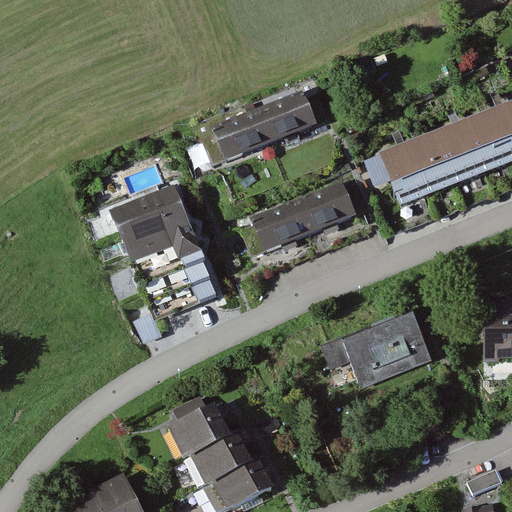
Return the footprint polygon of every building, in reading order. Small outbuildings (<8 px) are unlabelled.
[(316,135),(301,100),(212,138),(227,173),(316,135)] [(511,100),(494,107),(511,153),(511,100)] [(511,153),(494,107),(465,119),(485,170),(511,159),(511,153)] [(465,119),(436,130),(457,181),(485,170),(465,119)] [(436,130),(408,141),(428,192),(457,181),(436,130)] [(408,141),(379,152),(399,204),(428,192),(408,141)] [(174,184),(109,210),(155,322),(219,296),(174,184)] [(356,224),(343,192),(253,227),(266,260),(356,224)] [(511,296),(506,296),(506,303),(484,303),(484,358),(511,357),(511,296)] [(435,369),(417,323),(326,358),(333,376),(354,368),(365,396),(435,369)] [(233,446),(218,415),(173,437),(187,465),(192,463),(207,494),(214,490),(224,511),(245,511),(276,497),(261,467),(253,471),(240,443),(233,446)] [(496,470),(467,483),(473,496),(502,483),(496,470)] [(142,511),(124,473),(65,502),(70,511),(142,511)]
